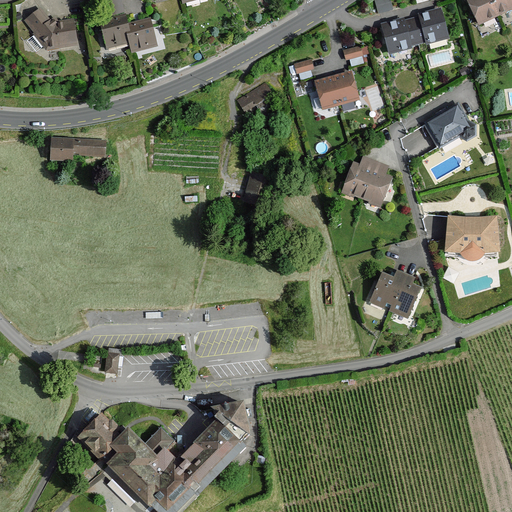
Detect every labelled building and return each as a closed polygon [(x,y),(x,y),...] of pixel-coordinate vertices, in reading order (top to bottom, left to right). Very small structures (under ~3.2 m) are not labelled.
[(118,0),(101,0),(106,16),(122,12),(118,0)] [(392,0),(377,0),(378,11),(393,10),(392,0)] [(464,0),(474,26),(496,17),(488,0),(464,0)] [(511,0),(488,0),(496,17),(511,9),(511,0)] [(53,25),(40,7),(22,19),(43,51),(74,46),(71,24),(53,25)] [(417,18),(411,19),(417,45),(424,43),(425,45),(449,39),(441,8),(417,15),(417,18)] [(122,18),(96,25),(102,49),(125,43),(128,53),(154,46),(148,21),(125,27),(122,18)] [(402,18),(378,24),(386,56),(410,50),(409,47),(417,45),(411,19),(403,21),(402,18)] [(359,47),(344,51),(347,61),(362,57),(359,47)] [(313,60),(294,64),(297,75),(315,70),(313,60)] [(350,73),(334,77),(342,105),(358,101),(350,73)] [(334,77),(315,82),(323,110),(342,105),(334,77)] [(265,82),(236,99),(245,114),(273,95),(265,82)] [(457,103),(422,123),(437,150),(459,138),(466,143),(475,136),(475,126),(466,121),(457,103)] [(108,141),(51,138),(49,163),(74,164),(74,157),(107,158),(108,141)] [(352,160),(340,192),(360,199),(377,160),(363,155),(358,163),(352,160)] [(389,165),(377,160),(360,199),(380,206),(392,176),(386,173),(389,165)] [(266,177),(253,173),(244,203),(257,206),(266,177)] [(463,215),(446,213),(443,250),(459,252),(464,258),(472,260),(480,257),(485,251),(499,250),(496,213),(479,215),(463,215)] [(380,270),(367,301),(388,310),(405,273),(395,269),(393,275),(380,270)] [(414,276),(405,273),(388,310),(407,319),(419,285),(412,282),(414,276)] [(108,351),(107,372),(120,373),(121,352),(108,351)] [(104,476),(162,511),(193,511),(235,446),(242,450),(255,429),(232,415),(253,411),(251,400),(215,407),(217,416),(191,457),(192,458),(177,482),(168,483),(167,476),(155,479),(147,474),(154,463),(166,470),(172,469),(181,454),(172,448),(179,437),(163,426),(154,440),(131,425),(120,442),(115,417),(102,409),(82,442),(101,454),(121,450),(104,476)]
